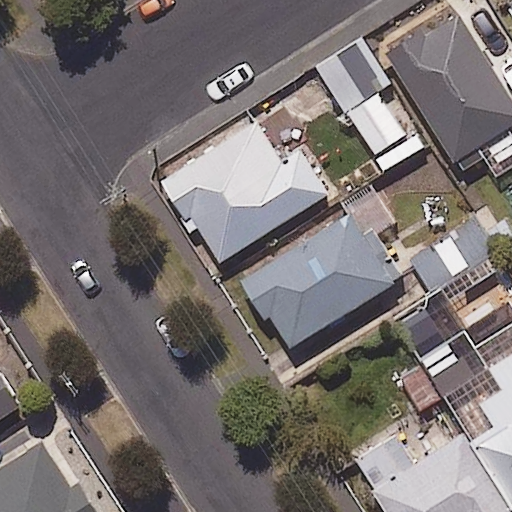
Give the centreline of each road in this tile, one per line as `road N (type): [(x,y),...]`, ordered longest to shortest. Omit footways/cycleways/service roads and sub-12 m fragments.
road 1 (residential): [(15,149),(244,511)]
road 2 (residential): [(15,149),(256,0)]
